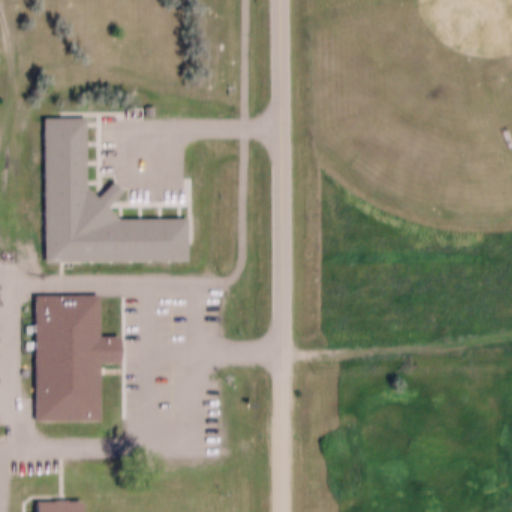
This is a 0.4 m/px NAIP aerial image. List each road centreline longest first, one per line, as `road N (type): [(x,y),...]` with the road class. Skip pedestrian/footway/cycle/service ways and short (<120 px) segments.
road 1 (residential): [(281,351),(279,0)]
road 2 (track): [(511,338),(281,351)]
road 3 (residential): [(280,511),(281,351)]
